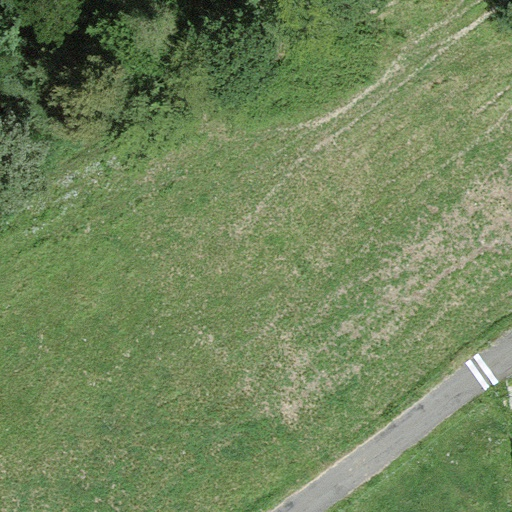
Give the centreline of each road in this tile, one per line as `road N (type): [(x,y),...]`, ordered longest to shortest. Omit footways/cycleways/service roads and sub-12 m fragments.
road 1 (track): [(0,196),(328,0)]
road 2 (unclassified): [(511,349),(301,511)]
